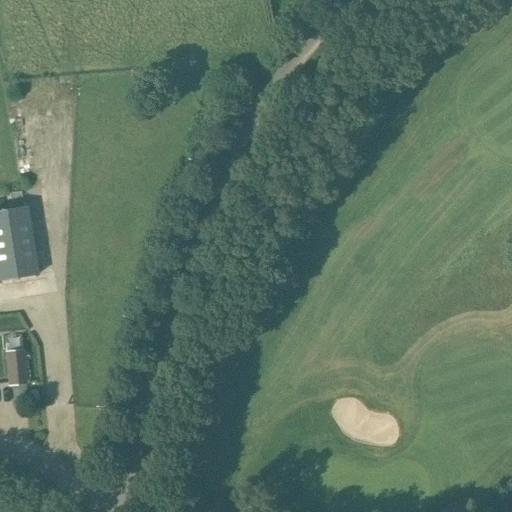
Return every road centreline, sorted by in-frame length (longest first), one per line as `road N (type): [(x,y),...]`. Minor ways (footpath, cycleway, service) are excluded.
road 1 (unclassified): [(125,511),(130,462),(183,262),(212,193),(284,71),(351,0)]
road 2 (unclassified): [(117,511),(0,445)]
